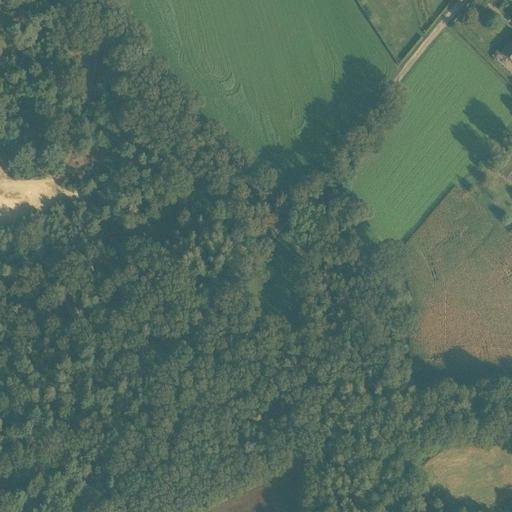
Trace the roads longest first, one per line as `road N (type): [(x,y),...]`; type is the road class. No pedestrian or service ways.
road 1 (track): [(109,426),(443,20)]
road 2 (track): [(186,412),(319,386),(511,391)]
road 3 (track): [(276,228),(296,271),(287,329),(300,478)]
